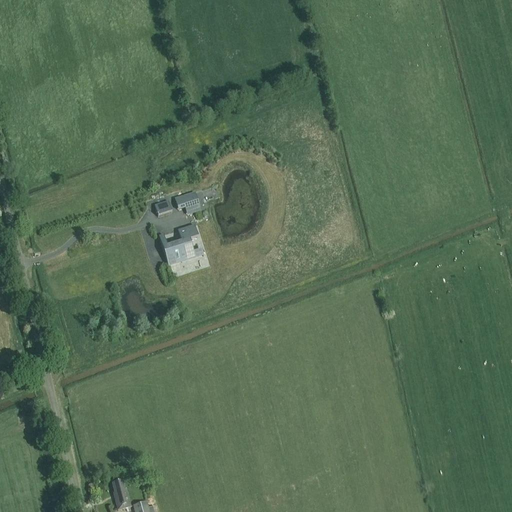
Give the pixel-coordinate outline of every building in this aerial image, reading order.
[(186,209),(188,216),(202,211),(196,192),(175,199),(179,211),(186,209)] [(154,207),(158,218),(172,214),(168,202),(154,207)] [(163,236),(158,238),(168,268),(169,268),(168,265),(187,259),(186,256),(193,254),(190,242),(198,239),(194,227),(177,232),(181,243),(167,247),(163,236)] [(134,479),(135,487),(143,485),(141,478),(134,479)] [(117,511),(130,507),(126,491),(124,492),(122,482),(112,485),(114,494),(113,495),(117,511)] [(147,503),(133,507),(133,511),(155,511),(154,508),(149,509),(147,503)]
